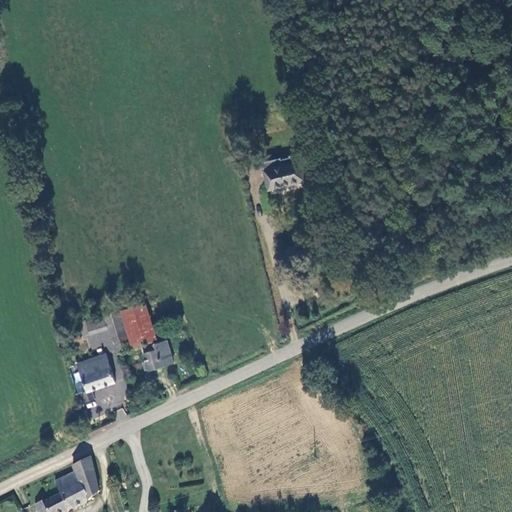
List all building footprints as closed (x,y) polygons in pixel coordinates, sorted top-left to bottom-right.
[(283,158),(265,163),(273,190),(309,179),(303,161),(310,159),(309,157),(308,156),(308,155),(307,155),(306,153),(304,153),(301,152),(292,155),(293,157),(284,159),(283,159),(283,158)] [(104,315),(120,310),(132,348),(158,339),(146,301),(141,303),(138,293),(110,302),(109,298),(100,301),(104,315)] [(120,310),(104,315),(116,353),(132,348),(120,310)] [(104,317),(86,323),(90,334),(108,328),(104,317)] [(142,353),(148,371),(174,363),(167,340),(148,346),(150,351),(142,353)] [(106,353),(77,363),(87,389),(81,391),(85,401),(95,398),(93,391),(115,382),(106,353)] [(116,411),(120,421),(127,418),(123,408),(116,411)] [(100,491),(93,456),(73,466),(76,472),(56,481),(61,493),(44,501),(43,500),(35,505),(38,511),(66,511),(88,502),(100,491)]
